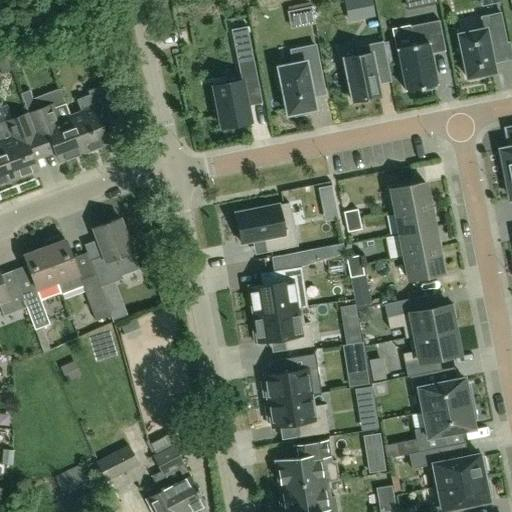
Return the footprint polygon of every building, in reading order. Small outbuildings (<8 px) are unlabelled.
[(315,0),(310,0),(292,2),(294,20),(317,18),(315,0)] [(350,0),(351,16),(375,15),(373,0),(350,0)] [(485,29),(457,34),(466,78),(470,77),(470,80),(483,78),(482,75),(494,72),(491,59),(500,57),(497,43),(507,41),(501,13),(489,16),(491,29),(485,30),(485,29)] [(410,26),(413,45),(396,48),(405,90),(421,87),(421,91),(435,88),(434,85),(436,84),(430,54),(445,51),(439,20),(410,26)] [(251,50),(246,26),(231,30),(235,53),(251,50)] [(352,101),(379,96),(374,68),(387,65),(382,41),(356,47),(357,55),(343,58),(352,101)] [(28,54),(23,42),(9,47),(14,60),(28,54)] [(314,109),(308,77),(320,74),(314,45),(290,50),(293,64),(277,67),(278,72),(274,73),(278,90),(282,89),(287,114),(294,113),(294,117),(308,114),(308,110),(314,109)] [(219,130),(250,124),(240,75),(208,82),(219,130)] [(76,100),(81,111),(69,116),(63,100),(62,101),(82,153),(107,143),(98,120),(110,116),(104,85),(86,91),(88,96),(76,100)] [(28,115),(39,144),(44,157),(55,153),(59,161),(82,153),(62,101),(28,114),(28,115)] [(44,157),(39,144),(28,115),(0,126),(0,143),(14,178),(36,170),(33,162),(44,157)] [(511,173),(511,125),(505,127),(510,148),(503,149),(503,152),(501,156),(502,164),(506,166),(508,174),(511,173)] [(0,143),(0,183),(14,178),(0,143)] [(406,162),(422,154),(417,143),(401,152),(406,162)] [(429,205),(425,182),(390,189),(394,212),(429,205)] [(288,205),(235,215),(241,244),(262,240),(265,253),(298,248),(288,205)] [(399,234),(434,227),(429,205),(394,212),(399,234)] [(357,209),(343,212),(345,222),(359,219),(357,209)] [(120,276),(138,270),(119,218),(92,228),(102,256),(89,260),(94,274),(99,287),(122,279),(120,276)] [(361,229),(359,219),(345,222),(347,232),(361,229)] [(403,257),(438,250),(434,227),(399,234),(403,257)] [(390,235),(394,254),(402,253),(398,233),(390,235)] [(64,239),(59,241),(56,237),(46,241),(46,246),(43,247),(57,282),(77,274),(64,239)] [(57,282),(43,247),(23,254),(36,290),(41,288),(46,299),(60,293),(56,282),(57,282)] [(408,280),(443,273),(438,250),(403,257),(408,280)] [(360,255),(346,258),(348,268),(362,265),(360,255)] [(364,275),(362,265),(348,268),(350,278),(364,275)] [(273,271),(274,283),(249,287),(253,315),(303,307),(301,291),(304,291),(301,267),(273,271)] [(23,300),(14,279),(15,279),(12,271),(0,274),(0,307),(3,315),(26,307),(23,300)] [(110,316),(99,287),(94,274),(80,280),(95,321),(110,316)] [(48,324),(38,295),(23,300),(26,307),(37,337),(42,335),(40,327),(48,324)] [(409,338),(454,328),(452,318),(456,317),(453,304),(421,310),(419,297),(383,304),(388,329),(402,326),(405,338),(409,337),(409,338)] [(298,324),(296,309),(303,307),(253,315),(255,328),(252,329),(254,343),(283,338),(285,350),(313,346),(309,322),(298,324)] [(431,359),(459,354),(454,328),(409,338),(411,352),(402,354),(407,377),(410,376),(434,371),(431,359)] [(263,376),(264,381),(260,381),(262,397),(266,396),(267,401),(310,395),(308,381),(318,379),(314,354),(290,357),(292,371),(263,376)] [(464,378),(440,382),(437,371),(434,371),(410,376),(412,389),(417,388),(422,412),(473,402),(469,385),(465,386),(464,378)] [(323,405),(312,406),(310,395),(267,401),(268,406),(264,407),(266,423),(270,422),(271,427),(297,423),(299,437),(327,432),(323,405)] [(472,420),(476,419),(473,402),(422,412),(425,427),(414,429),(419,452),(446,446),(443,435),(474,428),(472,420)] [(187,511),(204,504),(173,445),(168,433),(150,443),(155,454),(156,454),(168,487),(181,511),(187,511)] [(387,435),(371,436),(373,473),(389,472),(387,435)] [(307,444),(309,456),(276,461),(280,489),(328,481),(328,482),(339,480),(336,460),(332,461),(329,441),(307,444)] [(117,444),(93,457),(107,480),(138,464),(127,445),(120,448),(117,444)] [(479,454),(448,460),(446,446),(419,452),(409,454),(412,469),(433,464),(437,487),(484,477),(483,473),(487,472),(483,457),(480,457),(479,454)] [(156,454),(155,454),(152,456),(159,471),(150,475),(158,491),(144,499),(151,511),(181,511),(168,487),(156,454)] [(80,465),(54,477),(65,500),(92,487),(80,465)] [(488,481),(484,482),(484,477),(437,487),(440,501),(432,503),(433,511),(458,511),(458,510),(466,508),(468,505),(488,501),(488,497),(492,497),(488,481)] [(337,511),(335,496),(331,497),(328,482),(328,481),(280,489),(282,499),(278,500),(280,511),(337,511)]
